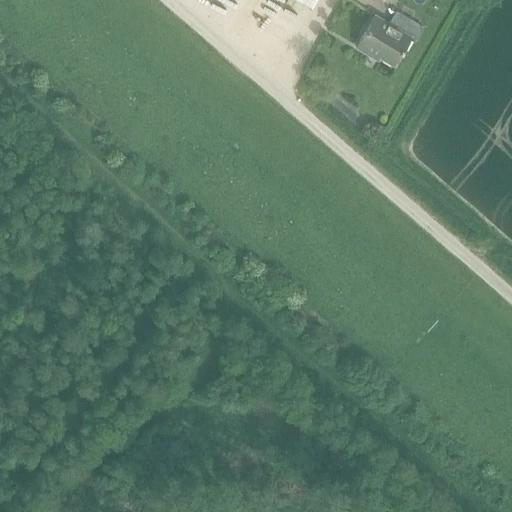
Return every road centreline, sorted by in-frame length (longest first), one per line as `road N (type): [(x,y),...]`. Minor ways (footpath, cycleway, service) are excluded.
road 1 (track): [(0,67),(150,202),(231,293),(231,333),(48,511)]
road 2 (unclassified): [(511,305),(155,0)]
